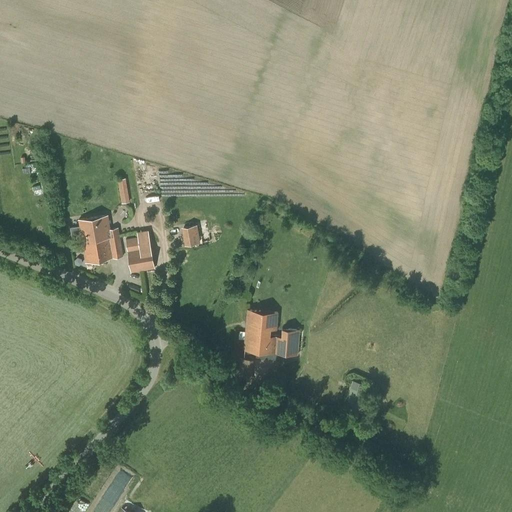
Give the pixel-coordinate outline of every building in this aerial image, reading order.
[(118,178),(121,202),(129,201),(127,177),(118,178)] [(109,214),(79,219),(81,229),(72,231),(73,241),(82,239),(83,244),(94,242),(93,239),(120,236),(119,227),(111,229),(109,214)] [(182,228),(185,247),(200,244),(196,224),(182,228)] [(131,242),(130,241),(126,241),(131,272),(155,268),(151,239),(149,230),(137,232),(139,241),(131,242)] [(94,242),(83,244),(86,262),(123,256),(120,236),(93,239),(94,242)] [(277,328),(278,311),(248,309),(245,349),(298,354),(300,329),(283,328),(282,336),(270,335),(271,328),(277,328)] [(237,358),(236,379),(251,380),(253,359),(237,358)] [(368,383),(353,379),(345,409),(361,413),(368,383)]
